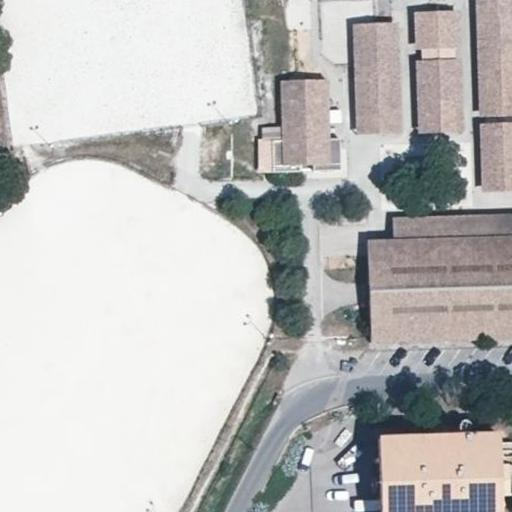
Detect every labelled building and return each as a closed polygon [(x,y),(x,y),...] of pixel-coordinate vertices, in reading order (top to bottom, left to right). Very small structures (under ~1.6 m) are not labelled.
[(482,116),(478,0),(473,0),(477,116),(482,116)] [(511,114),(511,0),(478,0),(482,116),(511,114)] [(453,9),(417,10),(418,48),(454,47),(453,9)] [(398,129),(395,20),(350,22),(354,131),(398,129)] [(454,47),(418,48),(418,59),(454,58),(454,47)] [(454,58),(418,59),(421,132),(457,130),(454,58)] [(328,136),(327,77),(278,78),(280,137),(270,137),(271,169),(299,169),(299,163),(311,163),(311,169),(339,168),(338,136),(328,136)] [(511,121),(483,122),(485,191),(511,190),(511,121)] [(511,213),(392,218),(393,239),(511,235),(511,213)] [(511,338),(511,235),(393,239),(367,240),(371,343),(511,338)] [(380,438),(380,511),(500,511),(497,436),(380,438)]
